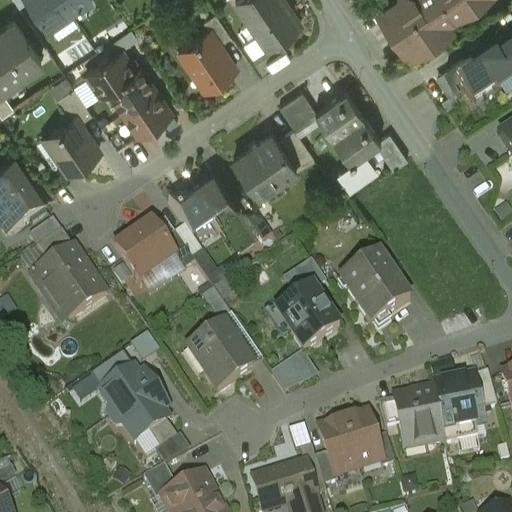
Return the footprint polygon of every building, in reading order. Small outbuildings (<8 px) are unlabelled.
[(91,0),(20,0),(46,35),(93,2),(91,0)] [(300,24),(283,0),(237,0),(235,2),(266,47),(300,24)] [(391,0),(377,10),(404,49),(408,46),(412,52),(451,25),(447,20),(458,13),(458,12),(476,0),(391,0)] [(231,36),(215,13),(203,21),(209,29),(210,29),(220,44),(231,36)] [(13,21),(0,29),(0,88),(40,60),(13,21)] [(209,29),(178,51),(190,69),(196,65),(210,85),(236,67),(235,66),(232,68),(221,52),(224,50),(220,44),(210,29),(209,29)] [(511,31),(499,40),(496,37),(472,54),(470,50),(446,67),(471,104),(494,89),(496,92),(511,81),(511,31)] [(171,112),(136,61),(131,64),(121,49),(111,56),(109,54),(98,62),(100,64),(86,73),(100,94),(107,90),(128,121),(134,122),(141,132),(151,126),(152,128),(163,120),(161,118),(171,112)] [(91,113),(73,87),(56,98),(69,119),(75,115),(79,121),(91,113)] [(0,114),(1,116),(13,108),(0,89),(0,114)] [(315,111),(314,112),(317,116),(332,136),(363,115),(345,90),(315,111)] [(302,91),(279,106),(294,128),(295,131),(317,116),(314,112),(315,111),(302,91)] [(69,119),(47,134),(61,155),(60,161),(67,171),(99,149),(79,121),(75,115),(69,119)] [(363,115),(332,136),(348,161),(349,162),(364,151),(375,143),(380,140),(379,139),(363,115)] [(295,131),(294,128),(283,135),(302,163),(313,156),(295,131)] [(511,130),(500,139),(511,157),(511,130)] [(272,132),(233,159),(257,194),(296,167),(272,132)] [(407,159),(389,133),(379,139),(380,140),(375,143),(392,169),(407,159)] [(364,151),(349,162),(348,161),(337,168),(349,185),(375,167),(364,151)] [(12,161),(0,169),(0,225),(7,236),(44,211),(26,186),(28,184),(12,161)] [(237,207),(213,172),(190,188),(214,223),(237,207)] [(214,223),(190,188),(167,204),(191,239),(214,223)] [(272,237),(254,210),(243,218),(261,244),(272,237)] [(52,220),(29,236),(37,248),(61,232),(52,220)] [(151,225),(115,250),(126,266),(125,267),(138,285),(174,261),(175,260),(163,242),(151,225)] [(61,232),(37,248),(45,260),(69,244),(61,232)] [(191,259),(174,235),(163,242),(175,260),(174,261),(182,273),(194,264),(191,259)] [(69,251),(31,277),(44,296),(49,293),(68,321),(105,296),(93,279),(90,282),(69,251)] [(217,274),(202,251),(191,259),(194,264),(206,281),(217,274)] [(377,256),(343,279),(350,289),(346,292),(371,328),(409,302),(377,256)] [(311,262),(295,273),(304,288),(311,283),(316,291),(326,284),(311,262)] [(310,290),(274,314),(302,355),(303,355),(338,331),(310,290)] [(213,291),(201,300),(218,325),(230,317),(213,291)] [(222,328),(187,352),(217,395),(252,371),(222,328)] [(302,355),(271,376),(284,394),(318,378),(303,355),(302,355)] [(115,358),(87,377),(99,394),(126,375),(115,358)] [(450,361),(430,368),(434,379),(454,372),(450,361)] [(139,378),(133,370),(126,375),(99,394),(107,407),(106,415),(115,428),(123,429),(134,445),(148,435),(165,424),(168,421),(163,413),(162,401),(150,383),(139,378)] [(511,370),(503,373),(504,377),(501,378),(509,403),(508,403),(511,413),(511,370)] [(487,373),(473,378),(480,412),(496,408),(487,373)] [(471,378),(433,386),(433,385),(432,385),(433,392),(442,434),(474,428),(481,426),(481,427),(483,427),(480,412),(473,378),(473,377),(471,377),(471,378)] [(433,392),(422,394),(418,390),(408,399),(395,401),(394,400),(393,400),(398,425),(402,446),(421,443),(428,447),(444,444),(442,434),(433,392)] [(394,402),(380,404),(380,403),(379,403),(385,428),(398,425),(394,402)] [(366,416),(319,431),(326,455),(334,480),(335,479),(380,465),(381,465),(374,440),(366,416)] [(165,424),(148,435),(160,452),(176,440),(165,424)] [(474,428),(442,434),(444,444),(444,446),(476,440),(474,428)] [(385,437),(374,440),(381,465),(380,465),(381,469),(394,465),(385,437)] [(160,452),(155,455),(163,467),(164,467),(190,453),(180,438),(160,452)] [(315,459),(312,448),(299,452),(303,467),(306,466),(315,499),(326,495),(324,487),(315,459)] [(326,455),(315,459),(324,487),(337,483),(335,479),(334,480),(326,455)] [(6,461),(0,464),(0,486),(16,478),(6,461)] [(303,467),(252,483),(261,509),(286,501),(289,511),(317,511),(314,499),(315,499),(306,466),(303,467)] [(163,467),(143,479),(149,490),(170,478),(164,467),(163,467)] [(176,489),(160,497),(161,499),(168,511),(188,511),(216,497),(216,496),(214,497),(202,475),(176,489)] [(170,478),(149,490),(155,502),(161,499),(160,497),(176,489),(170,478)] [(224,511),(216,497),(188,511),(224,511)]
